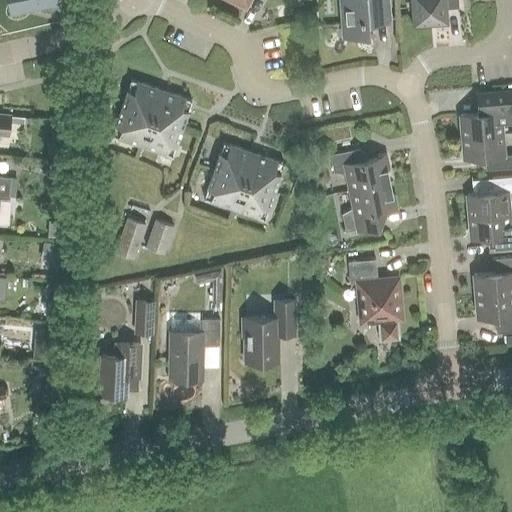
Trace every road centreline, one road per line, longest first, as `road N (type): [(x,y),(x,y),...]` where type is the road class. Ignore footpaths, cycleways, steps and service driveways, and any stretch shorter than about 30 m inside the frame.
road 1 (tertiary): [(0,480),(450,389)]
road 2 (residential): [(404,88),(368,76),(257,92),(244,49),(170,9),(131,0)]
road 3 (residential): [(450,389),(430,173),(404,88)]
road 4 (residential): [(404,88),(437,58),(491,49),(507,30),(505,0)]
road 5 (residential): [(0,55),(101,31),(131,0)]
